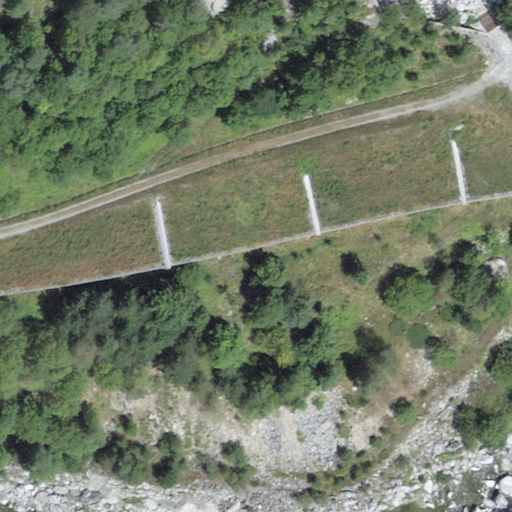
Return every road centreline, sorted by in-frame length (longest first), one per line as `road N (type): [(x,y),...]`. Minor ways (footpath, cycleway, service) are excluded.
road 1 (track): [(511,65),(445,99),(319,128),(0,229)]
road 2 (primary): [(0,269),(511,169)]
